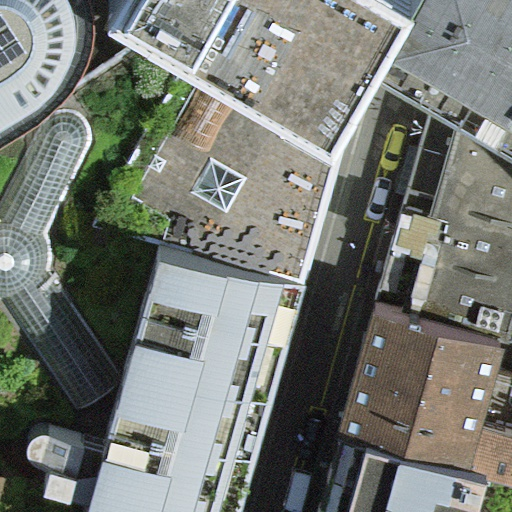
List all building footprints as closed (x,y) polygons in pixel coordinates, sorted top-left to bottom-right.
[(0,0),(0,511),(236,511),(277,369),(305,271),(94,212),(185,54),(144,30),(142,29),(54,88),(32,103),(24,90),(26,88),(23,84),(16,88),(14,85),(46,63),(63,51),(82,28),(93,0),(92,0),(0,0)] [(150,0),(160,5),(144,30),(185,54),(94,212),(305,271),(326,198),(366,55),(384,23),(397,0),(150,0)] [(511,0),(397,0),(384,23),(444,57),(394,231),(376,294),(500,325),(511,328),(511,0)] [(511,371),(489,365),(500,325),(376,294),(346,400),(342,413),(511,458),(511,371)] [(511,511),(511,458),(342,413),(333,446),(314,511),(511,511)]
